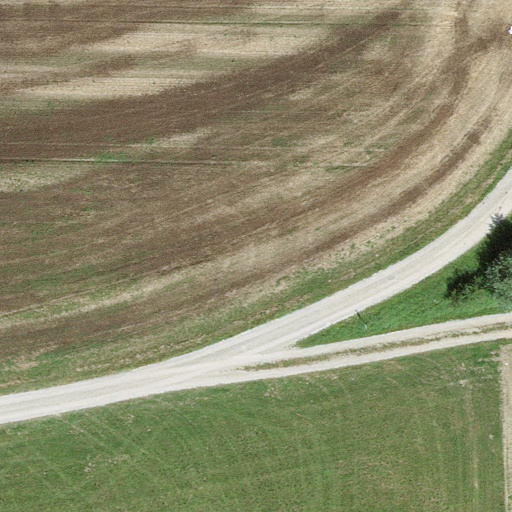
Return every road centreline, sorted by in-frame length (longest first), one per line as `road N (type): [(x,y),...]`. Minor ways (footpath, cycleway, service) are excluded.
road 1 (track): [(0,405),(131,383),(222,354),(457,241),(511,187)]
road 2 (track): [(222,354),(282,361),(511,325)]
